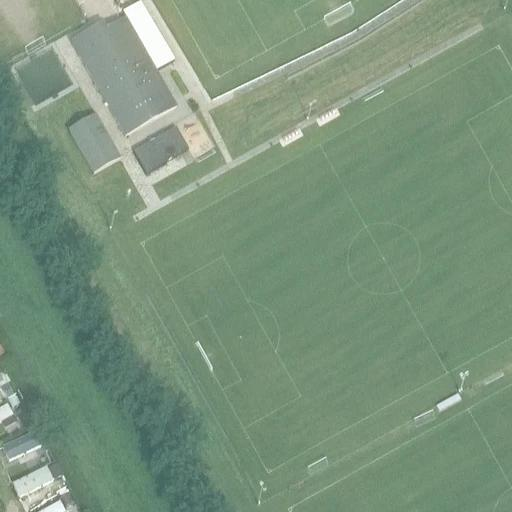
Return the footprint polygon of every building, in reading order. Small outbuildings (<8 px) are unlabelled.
[(104,32),(101,27),(71,44),(83,66),(124,138),(176,109),(125,20),(104,32)] [(68,132),(93,175),(119,160),(95,117),(68,132)] [(175,129),(133,153),(146,175),(188,151),(175,129)] [(0,375),(0,388),(5,386),(6,385),(10,383),(6,376),(3,377),(2,374),(0,375)] [(5,386),(0,388),(0,391),(5,400),(11,397),(12,396),(6,385),(5,386)] [(12,399),(7,402),(11,410),(16,407),(18,406),(14,398),(12,399)] [(6,406),(0,409),(0,424),(12,417),(6,406)] [(35,434),(0,449),(0,453),(4,462),(7,461),(10,467),(29,458),(27,452),(40,446),(35,434)] [(51,468),(49,470),(55,480),(57,479),(63,476),(57,465),(51,468)] [(46,469),(13,486),(19,497),(51,480),(46,469)] [(67,496),(59,500),(64,509),(72,505),(67,496)] [(62,511),(58,503),(42,511),(62,511)]
